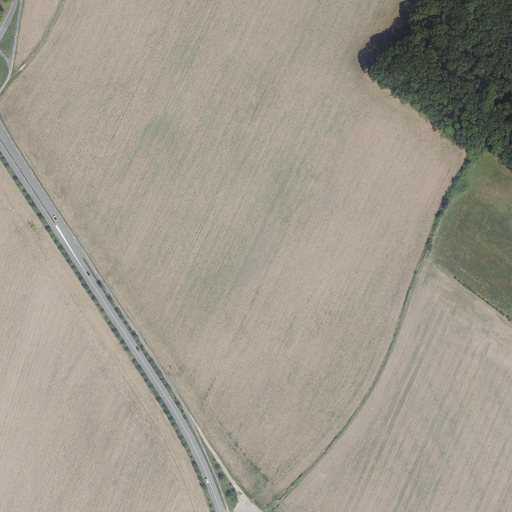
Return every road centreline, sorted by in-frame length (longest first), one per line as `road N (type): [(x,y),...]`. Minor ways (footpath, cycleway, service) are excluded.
road 1 (tertiary): [(63,237),(176,412),(220,511)]
road 2 (tertiary): [(63,237),(0,131)]
